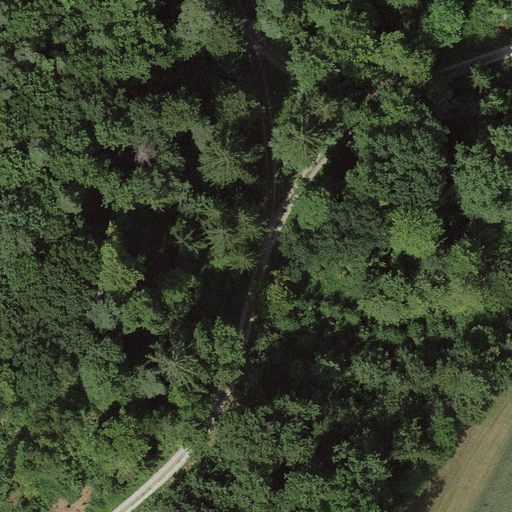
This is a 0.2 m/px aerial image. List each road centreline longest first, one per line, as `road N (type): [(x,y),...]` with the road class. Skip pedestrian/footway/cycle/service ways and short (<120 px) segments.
road 1 (track): [(123,511),(210,421),(269,243),(261,49),(249,0)]
road 2 (track): [(261,49),(357,99),(511,43)]
road 3 (track): [(357,99),(268,214)]
